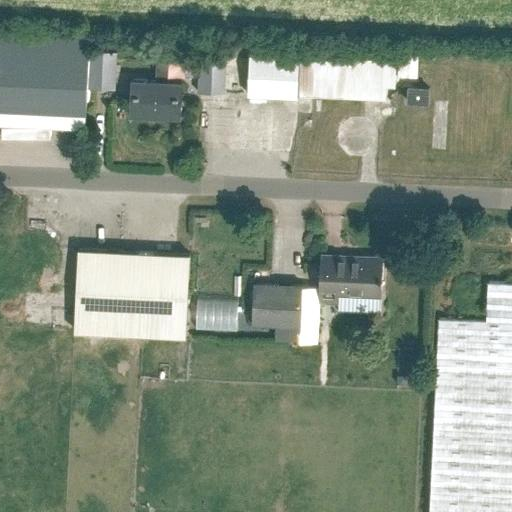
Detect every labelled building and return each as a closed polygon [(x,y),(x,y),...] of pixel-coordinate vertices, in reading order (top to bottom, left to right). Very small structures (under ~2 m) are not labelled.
[(0,122),(52,125),(53,111),(85,113),(88,45),(89,34),(0,29),(0,122)] [(115,88),(117,49),(90,48),(88,86),(115,88)] [(225,93),(227,55),(198,53),(196,92),(225,93)] [(384,97),(385,87),(385,85),(394,85),(395,85),(396,60),(250,54),(248,94),(297,96),(297,93),(384,97)] [(158,79),(156,115),(182,116),(183,80),(169,79),(170,59),(157,58),(157,79),(158,79)] [(158,79),(157,79),(132,78),(131,114),(156,115),(158,79)] [(429,102),(429,87),(409,86),(408,101),(429,102)] [(190,253),(174,252),(79,248),(75,330),(139,333),(186,336),(190,253)] [(321,253),(321,263),(320,285),(319,301),(320,301),(338,302),(338,294),(382,296),(383,256),(363,255),(321,253)] [(511,511),(511,282),(488,281),(486,318),(440,316),(439,342),(438,355),(430,511),(511,511)] [(250,322),(299,324),(300,284),(251,282),(250,322)] [(298,341),(318,342),(320,301),(319,301),(320,285),(300,284),(299,324),(298,341)] [(196,295),(196,327),(237,327),(237,295),(196,295)]
